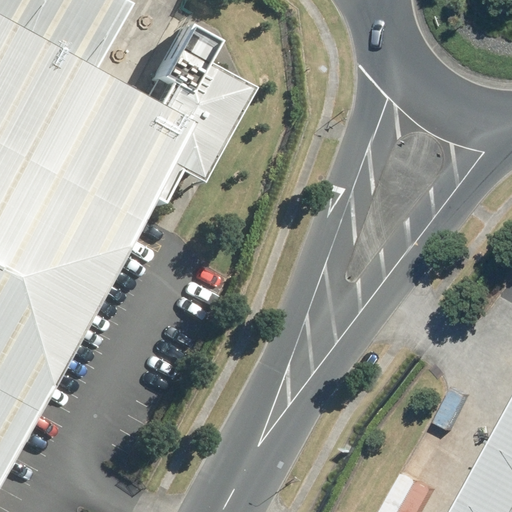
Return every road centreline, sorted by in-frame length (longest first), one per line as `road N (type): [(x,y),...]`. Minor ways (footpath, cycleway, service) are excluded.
road 1 (tertiary): [(251,442),(396,41)]
road 2 (tertiary): [(511,117),(387,292),(251,442)]
road 3 (tertiary): [(511,103),(449,91),(396,41)]
